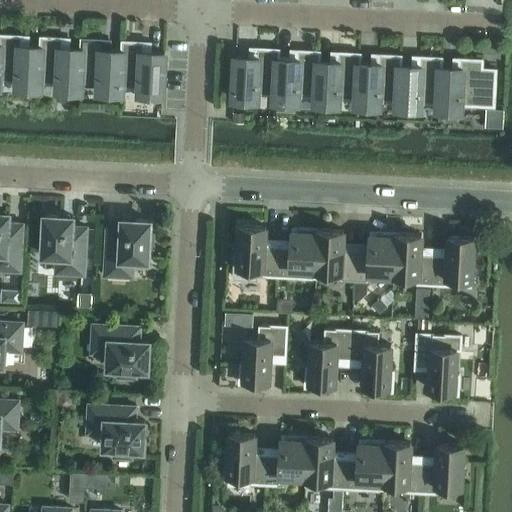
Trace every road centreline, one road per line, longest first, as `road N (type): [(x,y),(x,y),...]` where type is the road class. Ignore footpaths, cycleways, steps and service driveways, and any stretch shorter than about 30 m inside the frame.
road 1 (residential): [(511,203),(192,186)]
road 2 (residential): [(500,28),(200,12)]
road 3 (residential): [(473,418),(179,402)]
road 4 (residential): [(179,402),(192,186)]
road 5 (residential): [(200,12),(0,2)]
road 6 (residential): [(192,186),(0,177)]
road 7 (residential): [(200,12),(192,186)]
